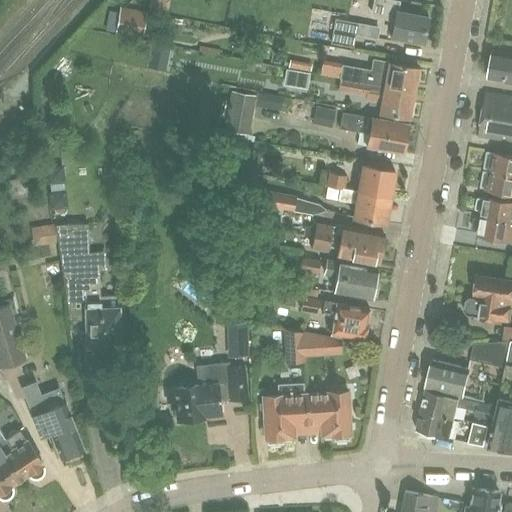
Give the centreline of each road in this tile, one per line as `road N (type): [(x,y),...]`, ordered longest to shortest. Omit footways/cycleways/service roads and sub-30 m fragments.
road 1 (residential): [(378,465),(465,0)]
road 2 (residential): [(122,511),(182,488),(378,465)]
road 3 (residential): [(511,470),(378,465)]
